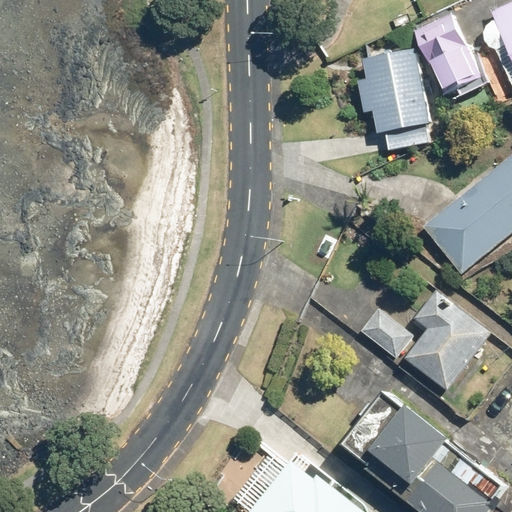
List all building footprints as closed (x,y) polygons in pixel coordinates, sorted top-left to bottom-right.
[(511,97),(511,2),(487,15),(491,24),(479,30),(511,97)] [(418,33),(447,95),(459,89),(464,100),(491,88),(457,15),(418,33)] [(426,147),(414,55),(353,63),(360,116),(370,114),(373,139),(384,138),(386,152),(426,147)] [(511,156),(421,230),(460,277),(511,235),(511,156)] [(402,363),(445,395),(489,337),(434,294),(411,323),(425,333),(402,363)] [(377,311),(360,334),(396,361),(413,338),(377,311)] [(452,438),(408,404),(373,449),(382,456),(375,466),(434,511),(492,511),(498,505),(495,502),(498,498),(440,453),(452,438)] [(316,472),(279,444),(242,493),(253,501),(248,508),(252,511),(375,511),(319,468),(316,472)]
